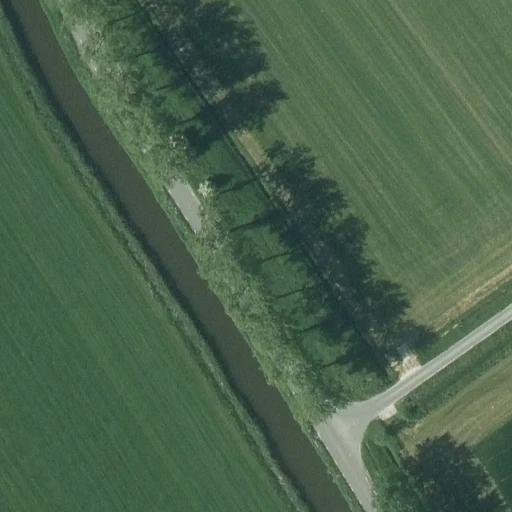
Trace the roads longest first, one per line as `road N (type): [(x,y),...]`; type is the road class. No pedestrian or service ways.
road 1 (tertiary): [(331,441),(61,0)]
road 2 (unclassified): [(331,441),(511,314)]
